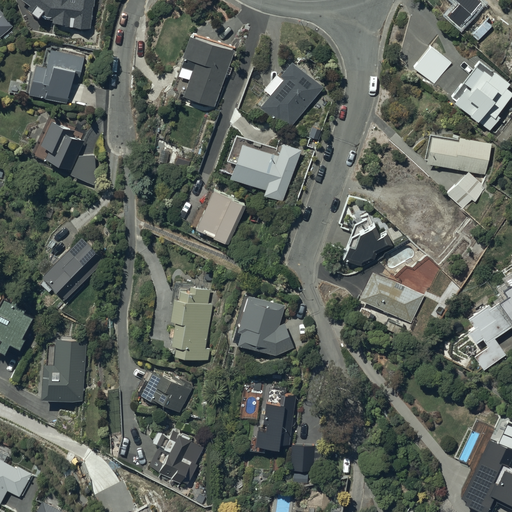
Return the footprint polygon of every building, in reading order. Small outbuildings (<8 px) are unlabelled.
[(94,0),(19,0),(58,28),(92,31),(94,0)] [(0,10),(0,38),(0,37),(13,26),(0,10)] [(413,15),(402,33),(410,38),(420,20),(413,15)] [(214,108),(233,52),(188,36),(181,58),(183,59),(181,67),(192,71),(183,97),(214,108)] [(77,84),(83,58),(50,50),(49,54),(45,53),(42,68),(34,66),(28,95),(66,104),(71,83),(77,84)] [(289,128),(322,87),(291,62),(279,77),(282,80),(259,108),(278,124),(280,121),(289,128)] [(450,105),(489,135),(501,119),(503,121),(510,112),(505,108),(510,102),(507,100),(511,94),(505,89),(509,85),(494,73),(490,78),(483,72),(468,90),(464,87),(450,105)] [(48,119),(31,153),(69,171),(84,140),(72,135),(74,131),(48,119)] [(180,150),(190,137),(168,126),(162,141),(180,150)] [(430,131),(424,158),(483,171),(490,139),(458,132),(457,137),(430,131)] [(282,201),(300,149),(281,143),(277,153),(233,139),(227,157),(236,159),(230,178),(265,190),(263,195),(282,201)] [(79,157),(70,175),(93,186),(101,171),(98,153),(79,157)] [(486,187),(468,169),(446,191),(461,206),(469,198),(472,201),(486,187)] [(226,246),(244,206),(212,192),(194,230),(212,238),(211,239),(226,246)] [(408,193),(385,217),(411,240),(441,256),(455,228),(427,214),(429,211),(408,193)] [(384,233),(378,236),(373,227),(358,235),(353,249),(347,247),(343,260),(361,266),(372,260),(375,254),(391,246),(384,233)] [(104,260),(80,237),(40,278),(60,297),(59,299),(62,302),(104,260)] [(411,324),(424,294),(370,271),(357,301),(411,324)] [(494,339),(511,326),(511,284),(502,292),(507,298),(491,309),(488,305),(484,308),(481,302),(473,307),(477,312),(466,319),(473,329),(467,333),(475,345),(482,341),(487,348),(473,357),(484,372),(506,357),(494,339)] [(175,348),(173,357),(208,360),(210,349),(205,349),(208,333),(209,333),(211,319),(209,319),(212,304),(207,304),(210,289),(189,287),(188,293),(179,292),(178,301),(173,300),(168,322),(174,323),(172,328),(170,328),(168,337),(172,338),(169,347),(175,348)] [(278,327),(284,306),(247,296),(247,298),(245,298),(233,341),(239,343),(238,346),(275,356),(294,348),(284,324),(278,327)] [(1,298),(0,300),(0,353),(2,355),(5,350),(20,359),(31,338),(27,336),(37,317),(1,298)] [(42,364),(40,401),(82,402),(84,342),(55,341),(54,365),(42,364)] [(178,413),(192,386),(173,376),(171,382),(160,376),(159,379),(150,374),(139,396),(153,403),(154,401),(178,413)] [(274,390),(272,405),(266,404),(263,424),(265,424),(264,432),(256,431),(254,448),(278,451),(279,446),(288,447),(291,428),(295,428),(300,398),(284,396),(285,392),(274,390)] [(183,457),(191,440),(179,435),(178,437),(174,435),(176,431),(173,430),(169,438),(157,433),(152,444),(157,447),(148,467),(171,478),(170,479),(180,484),(191,461),(183,457)] [(496,484),(491,482),(502,461),(500,460),(506,447),(488,439),(460,499),(465,502),(464,505),(478,511),(485,511),(492,499),(511,508),(511,473),(503,469),(496,484)] [(323,445),(291,444),(290,469),(321,470),(323,445)] [(31,472),(0,455),(0,501),(8,487),(20,494),(31,472)] [(68,511),(42,498),(34,511),(68,511)]
